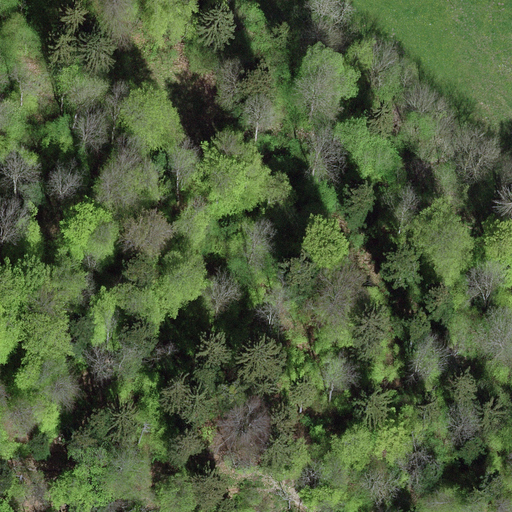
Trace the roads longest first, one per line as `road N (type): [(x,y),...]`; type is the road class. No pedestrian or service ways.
road 1 (track): [(511,247),(408,208),(254,124),(195,104),(0,98)]
road 2 (track): [(511,412),(230,157),(153,100)]
